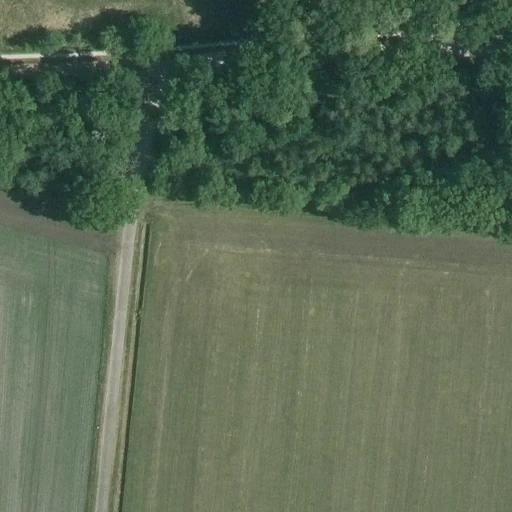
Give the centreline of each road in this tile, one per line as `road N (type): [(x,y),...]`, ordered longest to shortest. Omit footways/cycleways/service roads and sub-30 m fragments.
road 1 (track): [(511,52),(0,69)]
road 2 (unclassified): [(103,511),(147,63)]
